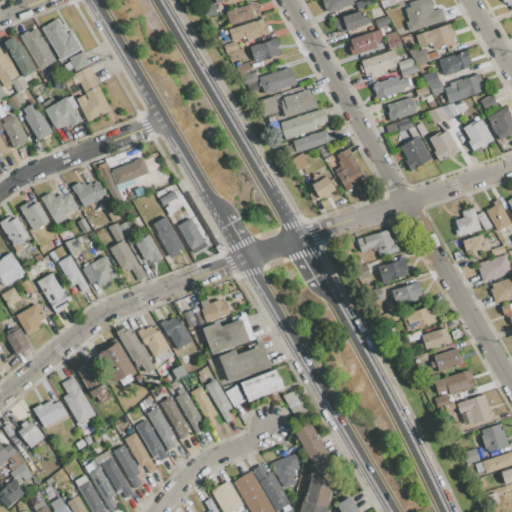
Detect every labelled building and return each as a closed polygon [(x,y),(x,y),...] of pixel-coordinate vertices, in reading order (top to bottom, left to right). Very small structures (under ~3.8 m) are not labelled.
[(350,0),(352,4),(328,12),(327,9),(324,10),(320,0),(350,0)] [(401,0),(402,2),(389,7),(389,5),(381,8),(378,0),(401,0)] [(404,9),(409,7),(408,3),(418,0),(429,0),(433,11),(441,8),(445,20),(409,32),(406,22),(409,21),(404,9)] [(505,1),(503,2),(502,0),(511,0),(511,9),(511,10),(509,5),(507,6),(505,1)] [(226,13),(252,3),(254,9),(257,7),(259,15),(230,25),(226,13)] [(215,14),(205,17),(202,7),(213,4),(215,14)] [(337,33),(333,20),(361,10),(364,18),(368,17),(370,23),(337,33)] [(374,21),(387,16),(389,24),(377,28),(374,21)] [(75,52),(59,61),(41,28),(57,19),(60,25),(62,24),(66,30),(64,31),(66,35),(70,32),(80,49),(75,52)] [(245,36),(231,42),(227,30),(253,21),(253,22),(261,19),(263,23),(265,22),(269,33),(247,41),(245,36)] [(451,31),(454,30),(456,36),(452,37),(454,42),(455,45),(450,47),(449,44),(432,49),(432,47),(428,49),(426,45),(419,47),(415,35),(448,24),(451,31)] [(30,32),(37,28),(55,61),(39,70),(19,36),(29,30),(30,32)] [(348,40),(380,29),(384,40),(375,43),(376,48),(351,56),(348,46),(350,45),(348,40)] [(384,36),(394,32),(396,38),(398,37),(401,44),(388,48),(384,36)] [(16,42),(18,41),(35,71),(23,77),(3,43),(13,37),(16,42)] [(270,40),(270,39),(274,38),(278,47),(276,47),(278,54),(263,59),(263,58),(254,61),(251,54),(249,47),(259,43),(259,44),(270,40)] [(235,41),(237,48),(225,52),(223,46),(235,41)] [(412,49),(413,53),(415,58),(413,59),(407,51),(412,49)] [(0,83),(0,50),(2,54),(5,53),(18,75),(1,85),(0,83)] [(359,66),(362,65),(361,60),(393,50),(397,61),(396,66),(386,69),(387,72),(381,74),(381,71),(366,76),(364,72),(361,73),(359,66)] [(427,60),(416,64),(413,59),(415,58),(413,53),(424,50),(425,55),(427,60)] [(425,55),(437,51),(439,56),(427,60),(425,55)] [(68,58),(82,52),(88,65),(75,72),(68,58)] [(465,52),(468,60),(469,59),(470,63),(469,63),(467,64),(468,68),(443,76),(438,61),(465,52)] [(409,59),(411,66),(399,70),(397,62),(409,59)] [(248,63),(250,70),(238,74),(236,66),(248,63)] [(399,70),(411,66),(415,65),(418,71),(402,76),(399,70)] [(83,95),(86,100),(87,100),(79,82),(74,84),(73,82),(66,85),(62,79),(88,66),(109,109),(88,122),(75,100),(83,95)] [(295,84),(280,89),(280,90),(272,93),(272,92),(264,94),(259,78),(289,68),(292,76),(293,75),(295,84)] [(257,80),(255,81),(246,84),(244,85),(241,76),(254,71),(257,80)] [(434,71),(438,83),(427,86),(421,76),(434,71)] [(448,104),(443,88),(450,86),(449,83),(478,74),(480,79),(481,79),(485,92),(448,104)] [(11,82),(21,76),(27,87),(17,93),(11,82)] [(400,89),(401,92),(377,100),(372,84),(396,76),(398,82),(407,79),(409,86),(400,89)] [(257,89),(249,92),(246,84),(255,81),(257,89)] [(440,82),(443,91),(432,95),(427,86),(438,83),(440,82)] [(428,93),(417,97),(414,90),(426,87),(428,93)] [(281,105),(280,101),(283,100),(282,98),(307,90),(309,96),(313,95),(316,108),(284,118),(280,106),(281,105)] [(8,98),(18,92),(24,101),(19,104),(20,106),(15,109),(8,98)] [(490,95),(496,105),(485,112),(479,101),(490,95)] [(263,116),(261,110),(260,110),(257,101),(273,96),(276,105),(275,105),(277,112),(263,116)] [(71,126),(70,123),(66,126),(65,124),(56,129),(45,109),(65,97),(79,121),(71,126)] [(389,112),(386,105),(410,97),(415,113),(392,121),(391,120),(389,121),(386,112),(389,112)] [(427,104),(433,101),(435,106),(430,109),(427,104)] [(52,133),(38,140),(24,116),(26,115),(22,109),(34,102),(52,133)] [(440,107),(453,103),(458,113),(446,120),(445,117),(440,107)] [(445,117),(433,124),(426,111),(440,107),(445,117)] [(508,115),(511,121),(511,132),(499,140),(491,125),(486,117),(504,107),(505,107),(510,114),(508,115)] [(314,126),(315,130),(285,140),(279,122),(322,109),(326,122),(314,126)] [(15,149),(14,149),(10,142),(11,141),(1,124),(4,123),(2,120),(10,115),(12,118),(15,116),(21,128),(20,128),(28,141),(15,149)] [(386,126),(397,122),(409,118),(412,127),(400,131),(399,129),(388,133),(386,126)] [(480,146),(472,151),(467,142),(469,141),(462,127),(473,121),(474,123),(480,120),(492,141),(485,144),(486,146),(481,148),(480,146)] [(420,123),(426,132),(420,136),(415,126),(420,123)] [(295,153),(291,141),(325,130),(326,135),(336,132),(339,139),(295,153)] [(446,157),(438,162),(432,152),(435,150),(428,138),(439,131),(440,134),(446,130),(459,152),(453,154),(454,156),(447,160),(446,157)] [(409,170),(404,161),(407,159),(400,147),(417,137),(430,159),(409,170)] [(0,138),(8,152),(2,156),(0,153),(0,138)] [(340,167),(337,162),(339,161),(336,154),(348,148),(363,176),(358,179),(359,182),(344,191),(335,174),(336,173),(334,170),(340,167)] [(301,153),(307,165),(298,170),(291,159),(301,153)] [(117,190),(110,171),(142,159),(148,173),(133,179),(135,183),(117,190)] [(322,178),(325,176),(327,179),(328,179),(333,188),(332,188),(333,190),(319,198),(311,184),(313,183),(311,178),(320,173),(322,178)] [(110,174),(117,192),(109,195),(102,177),(110,174)] [(85,186),(90,183),(92,185),(97,182),(107,197),(101,201),(99,198),(83,208),(70,187),(78,182),(80,184),(83,182),(85,186)] [(162,197),(172,190),(176,196),(165,203),(162,197)] [(54,197),(61,193),(63,196),(69,193),(76,205),(64,213),(66,216),(55,223),(40,197),(47,192),(49,195),(52,193),(54,197)] [(36,202),(48,221),(32,231),(18,207),(29,200),(32,204),(36,202)] [(496,200),(510,224),(497,231),(485,211),(494,206),(492,202),(496,200)] [(458,236),(453,221),(463,218),(461,212),(472,209),(479,229),(458,236)] [(177,211),(181,217),(176,220),(172,214),(177,211)] [(482,212),(491,227),(484,231),(475,216),(482,212)] [(0,221),(9,216),(12,220),(17,217),(28,236),(12,246),(0,226),(0,221)] [(179,252),(170,258),(156,235),(158,234),(152,224),(165,216),(183,247),(178,250),(179,252)] [(190,245),(188,246),(176,226),(191,217),(202,237),(204,240),(192,247),(190,245)] [(83,218),(89,228),(82,232),(76,222),(83,218)] [(118,226),(123,223),(130,234),(125,237),(118,226)] [(124,237),(117,241),(109,228),(116,224),(124,237)] [(377,248),(361,253),(357,239),(387,230),(390,237),(392,237),(396,251),(380,256),(377,248)] [(155,262),(153,259),(149,262),(147,259),(144,261),(134,242),(148,234),(162,258),(155,262)] [(468,253),(466,254),(462,241),(480,235),(482,239),(485,238),(489,252),(469,258),(468,253)] [(72,256),(64,244),(73,239),(80,251),(72,256)] [(54,249),(52,246),(51,245),(58,240),(61,244),(54,249)] [(123,240),(145,277),(138,281),(129,267),(122,271),(108,249),(123,240)] [(43,256),(40,251),(47,246),(52,246),(54,249),(43,256)] [(492,256),(490,250),(503,246),(505,252),(492,256)] [(48,254),(53,251),(57,259),(53,262),(48,254)] [(0,258),(10,252),(16,262),(17,262),(24,273),(22,275),(22,276),(18,279),(17,278),(4,286),(3,284),(1,285),(0,283),(0,258)] [(41,258),(35,261),(32,255),(37,252),(41,258)] [(114,270),(117,276),(98,287),(95,281),(90,284),(81,269),(104,255),(114,270)] [(506,260),(508,259),(511,273),(483,283),(478,269),(482,268),(480,262),(504,255),(506,260)] [(76,283),(71,286),(57,263),(69,256),(88,288),(81,292),(76,283)] [(378,274),(369,277),(365,265),(376,261),(378,267),(404,259),(409,275),(382,284),(378,274)] [(62,310),(56,313),(36,281),(50,273),(63,293),(66,292),(71,299),(65,303),(67,305),(61,308),(62,310)] [(491,284),(511,277),(511,297),(495,303),(491,291),(493,290),(491,284)] [(27,279),(33,290),(26,294),(20,283),(27,279)] [(417,282),(422,298),(407,303),(405,298),(394,302),(391,291),(417,282)] [(7,307),(0,295),(13,287),(20,299),(7,307)] [(383,300),(374,303),(370,290),(379,287),(383,300)] [(225,300),(230,313),(206,323),(201,310),(202,310),(199,302),(207,299),(208,304),(220,299),(221,302),(225,300)] [(511,302),(511,326),(509,316),(505,317),(501,306),(511,302)] [(39,329),(28,336),(15,315),(35,303),(44,318),(38,321),(40,324),(37,326),(39,329)] [(433,317),(434,321),(406,330),(401,315),(431,306),(435,317),(433,317)] [(190,310),(196,326),(188,328),(183,313),(190,310)] [(397,320),(382,325),(379,315),(394,311),(397,320)] [(177,348),(169,335),(167,335),(160,322),(165,320),(166,322),(173,317),(174,319),(178,317),(191,340),(177,348)] [(212,355),(202,328),(219,322),(221,327),(245,318),(253,339),(212,355)] [(19,328),(29,345),(14,353),(5,336),(7,335),(5,330),(14,325),(16,330),(19,328)] [(144,345),(137,333),(136,331),(143,327),(144,329),(150,326),(151,328),(155,326),(168,350),(165,351),(169,357),(162,362),(158,356),(154,358),(146,344),(144,345)] [(147,373),(142,364),(136,367),(116,332),(123,327),(125,330),(129,327),(154,369),(147,373)] [(444,328),(449,343),(426,351),(421,335),(444,328)] [(236,355),(248,351),(246,346),(260,340),(269,365),(265,367),(265,368),(227,383),(217,357),(234,350),(236,355)] [(118,342),(134,371),(114,383),(98,354),(118,342)] [(433,355),(456,348),(458,356),(461,355),(463,363),(438,371),(437,366),(431,368),(430,362),(435,360),(433,355)] [(91,397),(76,371),(83,367),(82,364),(89,359),(91,363),(106,389),(91,397)] [(182,376),(176,379),(172,371),(177,368),(182,376)] [(278,377),(280,376),(284,387),(282,388),(247,401),(240,383),(275,370),(278,377)] [(469,370),(473,385),(448,393),(447,390),(436,393),(432,381),(469,370)] [(94,415),(77,424),(62,397),(67,394),(61,383),(72,377),(94,415)] [(210,382),(209,381),(213,379),(213,380),(214,380),(230,408),(226,410),(231,418),(224,422),(220,414),(204,386),(210,382)] [(156,398),(151,392),(162,385),(167,391),(156,398)] [(171,391),(180,385),(184,392),(185,391),(202,420),(197,422),(202,431),(195,435),(174,398),(175,397),(171,391)] [(216,414),(212,417),(216,425),(210,428),(189,392),(200,386),(216,414)] [(235,386),(244,400),(233,407),(224,392),(235,386)] [(295,390),(305,409),(293,415),(283,397),(295,390)] [(445,395),(448,403),(436,407),(433,399),(445,395)] [(459,413),(456,403),(483,395),(490,418),(473,423),(469,410),(459,413)] [(170,397),(186,425),(181,427),(186,436),(179,440),(158,404),(170,397)] [(142,410),(139,404),(148,398),(152,404),(142,410)] [(40,404),(41,405),(49,401),(52,405),(58,402),(66,415),(43,428),(32,409),(40,404)] [(453,402),(455,409),(444,412),(442,406),(453,402)] [(169,437),(174,447),(167,451),(145,413),(156,407),(173,435),(169,437)] [(167,457),(160,461),(157,455),(153,457),(135,426),(145,420),(167,457)] [(29,421),(43,437),(30,448),(16,433),(21,429),(18,427),(25,421),(28,423),(29,421)] [(458,422),(461,433),(455,435),(451,424),(458,422)] [(294,432),(309,423),(340,476),(332,487),(324,475),(312,472),(308,465),(312,463),(294,432)] [(9,437),(1,428),(6,424),(14,433),(9,437)] [(483,437),(481,430),(500,424),(507,445),(485,452),(481,438),(483,437)] [(140,467),(123,439),(134,433),(155,470),(149,474),(144,465),(140,467)] [(87,436),(91,442),(87,444),(83,438),(87,436)] [(471,445),(463,447),(462,440),(470,438),(471,445)] [(81,440),(84,446),(78,449),(74,443),(81,440)] [(0,446),(2,449),(8,444),(15,451),(0,464),(0,446)] [(478,459),(474,446),(481,444),(484,457),(478,459)] [(138,473),(135,475),(141,484),(134,488),(112,451),(123,445),(138,473)] [(474,449),(477,460),(466,464),(462,452),(474,449)] [(106,450),(132,494),(125,498),(120,489),(116,491),(96,456),(106,450)] [(474,465),(482,462),(481,461),(511,451),(511,454),(511,464),(485,473),(484,470),(477,472),(474,465)] [(21,461),(12,470),(9,467),(14,462),(10,457),(14,453),(21,461)] [(270,463),(297,453),(299,460),(294,461),(297,468),(293,470),(294,473),(290,475),(294,484),(283,488),(280,480),(278,481),(276,473),(274,474),(270,463)] [(110,511),(83,466),(94,460),(115,495),(111,497),(117,507),(110,511)] [(31,476),(25,482),(21,477),(16,481),(9,474),(22,463),(31,476)] [(276,511),(252,470),(261,465),(266,474),(270,472),(288,504),(276,511)] [(511,482),(504,485),(499,472),(511,467),(511,482)] [(250,511),(233,481),(250,471),(273,511),(250,511)] [(300,511),(312,472),(324,475),(332,487),(325,511),(300,511)] [(91,511),(74,481),(84,475),(105,511),(91,511)] [(481,478),(484,484),(478,487),(475,481),(481,478)] [(0,491),(12,480),(24,493),(6,509),(0,501),(0,491)] [(228,481),(245,511),(243,511),(223,511),(211,491),(228,481)] [(73,489),(86,511),(72,511),(63,495),(73,489)] [(496,492),(499,502),(488,505),(485,495),(496,492)] [(59,497),(67,511),(54,511),(49,503),(59,497)] [(340,511),(336,504),(349,497),(358,511),(340,511)] [(207,511),(209,511),(203,502),(209,498),(216,511),(207,511)] [(42,500),(49,511),(33,511),(31,507),(42,500)]
